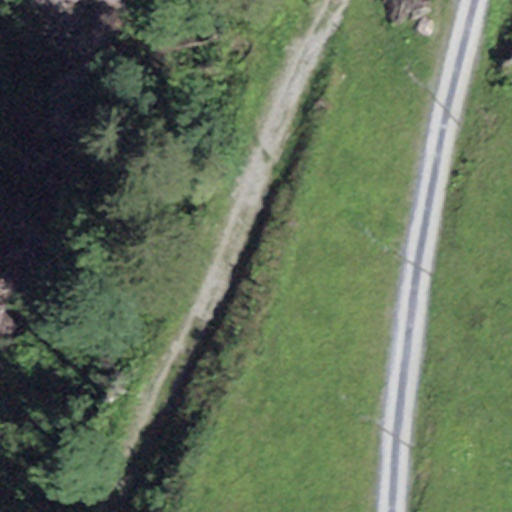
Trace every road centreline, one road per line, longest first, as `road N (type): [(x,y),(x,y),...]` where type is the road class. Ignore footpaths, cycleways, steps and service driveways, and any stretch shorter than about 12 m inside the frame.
road 1 (track): [(338,0),(95,511)]
road 2 (track): [(480,0),(406,356),(394,511)]
